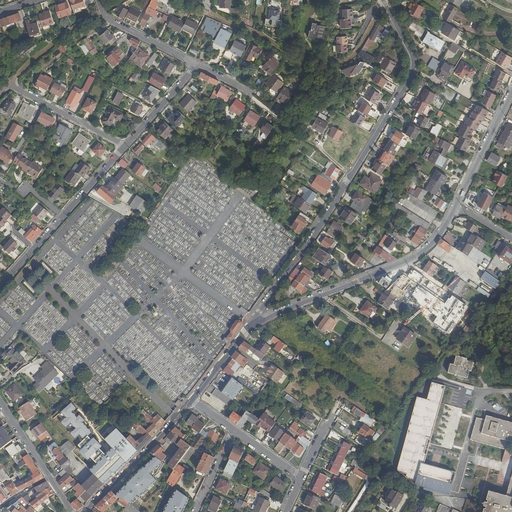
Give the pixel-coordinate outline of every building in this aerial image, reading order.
[(70,1),(73,9),(86,5),(84,0),(70,0),(71,0),(70,1)] [(152,0),(149,7),(156,10),(159,3),(157,2),(157,0),(152,0)] [(220,0),(220,8),(230,8),(230,0),(220,0)] [(424,8),(412,1),(409,6),(410,7),(410,9),(408,12),(418,18),(424,8)] [(67,14),(71,13),(67,2),(56,6),(59,17),(67,14)] [(458,9),(451,5),(443,19),(450,22),(458,9)] [(118,15),(124,19),(128,10),(122,7),(120,6),(112,11),(118,14),(118,15)] [(130,9),(126,17),(137,22),(142,12),(131,7),(130,9)] [(146,11),(143,17),(143,18),(140,24),(145,26),(151,15),(156,17),(159,11),(156,10),(149,7),(146,11)] [(342,28),(351,28),(351,19),(353,18),(353,9),(343,10),(344,19),(342,19),(342,28)] [(46,13),(39,16),(43,27),(49,25),(54,23),(50,11),(45,12),(46,13)] [(280,12),(277,12),(273,11),(270,11),(269,21),(279,23),(280,12)] [(3,30),(17,25),(16,22),(22,20),(19,13),(0,20),(3,30)] [(35,18),(37,23),(40,33),(44,32),(44,29),(43,27),(39,16),(35,18)] [(168,26),(181,32),(182,30),(183,28),(186,22),(173,16),(168,26)] [(215,36),(221,23),(207,17),(204,24),(206,25),(204,30),(215,36)] [(192,33),(195,34),(200,25),(187,19),(186,22),(183,28),(192,33)] [(26,22),(30,36),(40,33),(37,23),(30,25),(29,21),(26,22)] [(315,36),(324,38),(326,27),(318,25),(318,24),(312,23),(311,30),(309,29),(308,36),(315,38),(315,36)] [(377,24),(370,38),(372,40),(374,40),(378,32),(381,33),(384,28),(377,24)] [(460,32),(447,25),(442,34),(455,41),(460,32)] [(111,45),(118,40),(115,36),(114,37),(112,34),(108,29),(100,36),(106,44),(109,42),(111,45)] [(225,47),(233,31),(229,30),(228,32),(222,29),(215,42),(225,47)] [(424,41),(434,47),(440,50),(444,42),(428,33),(424,41)] [(337,53),(347,52),(346,44),(347,44),(347,36),(337,37),(338,45),(337,45),(337,53)] [(88,38),(87,37),(83,40),(86,45),(91,42),(88,38)] [(134,46),(138,48),(140,42),(132,37),(130,41),(135,44),(134,46)] [(370,38),(369,38),(362,49),(364,50),(366,46),(368,47),(372,40),(370,38)] [(238,54),(242,56),(247,45),(236,40),(231,50),(234,52),(238,54)] [(36,53),(49,43),(48,41),(34,51),(36,53)] [(91,42),(86,45),(90,52),(95,48),(91,42)] [(262,49),(251,43),(247,52),(245,57),(250,60),(253,55),(257,57),(262,49)] [(447,50),(455,54),(458,46),(451,43),(447,50)] [(59,47),(63,54),(68,51),(63,44),(59,47)] [(149,56),(138,47),(130,58),(141,66),(149,56)] [(115,66),(125,56),(119,49),(108,58),(115,66)] [(359,53),(358,55),(370,62),(368,64),(369,64),(370,65),(374,58),(361,51),(359,53)] [(159,55),(155,52),(146,64),(151,66),(159,55)] [(390,73),(397,63),(393,61),(395,58),(386,52),(383,57),(385,58),(380,67),(390,73)] [(507,69),(511,60),(511,57),(506,54),(503,52),(497,63),(507,69)] [(271,73),(279,65),(276,62),(278,61),(274,57),(264,67),(271,73)] [(427,66),(435,71),(440,62),(432,57),(427,66)] [(161,70),(171,76),(176,66),(167,60),(161,70)] [(220,66),(229,71),(232,65),(223,60),(220,66)] [(358,66),(356,64),(352,66),(351,65),(350,67),(342,71),(350,77),(354,71),(358,74),(360,72),(362,71),(364,68),(363,67),(365,62),(362,61),(360,63),(358,66)] [(455,68),(445,62),(438,74),(448,79),(455,68)] [(469,79),(474,72),(461,63),(454,74),(459,77),(460,75),(462,77),(463,75),(469,79)] [(495,79),(501,82),(503,78),(506,73),(498,69),(493,78),(495,79)] [(219,81),(202,72),(200,76),(217,85),(219,81)] [(149,82),(161,88),(165,79),(154,73),(149,82)] [(40,86),(47,90),(53,79),(45,75),(45,76),(41,74),(35,86),(39,88),(40,86)] [(383,86),(387,79),(378,74),(374,80),(383,86)] [(257,83),(262,86),(266,79),(262,76),(257,83)] [(277,91),(284,83),(273,76),(267,84),(277,91)] [(490,88),(498,92),(502,83),(501,82),(495,79),(490,88)] [(54,83),(50,91),(62,97),(67,86),(64,84),(62,87),(54,83)] [(151,102),(160,91),(151,86),(143,96),(151,102)] [(228,100),(232,91),(222,86),(218,95),(228,100)] [(284,87),(278,97),(287,103),(294,93),(284,87)] [(368,92),(378,97),(380,94),(370,88),(368,92)] [(435,94),(426,88),(422,93),(423,94),(422,96),(420,99),(429,104),(430,105),(433,99),(433,98),(435,94)] [(75,106),(81,95),(73,91),(67,102),(75,106)] [(217,92),(214,91),(213,94),(209,102),(212,104),(217,92)] [(496,95),(488,91),(481,103),(490,108),(496,95)] [(377,99),(378,97),(368,92),(364,99),(373,104),(376,99),(377,99)] [(188,112),(197,102),(189,95),(180,104),(188,112)] [(97,103),(88,98),(83,108),(92,113),(97,103)] [(420,99),(418,98),(411,110),(421,115),(426,117),(430,109),(428,107),(429,104),(420,99)] [(240,116),(246,107),(236,99),(230,108),(240,116)] [(131,111),(139,115),(143,108),(140,106),(141,104),(136,101),(131,111)] [(12,114),(16,106),(8,102),(3,110),(11,114),(12,114)] [(30,106),(25,104),(19,114),(23,117),(27,118),(29,120),(28,122),(31,123),(34,117),(32,116),(35,109),(34,109),(30,106)] [(359,112),(367,117),(372,109),(363,104),(359,112)] [(487,114),(489,112),(477,105),(473,111),(484,117),(486,114),(487,114)] [(121,120),(124,114),(111,107),(103,122),(111,125),(115,117),(121,120)] [(261,117),(251,110),(245,120),(255,127),(261,117)] [(185,117),(179,111),(175,116),(174,116),(172,115),(168,120),(176,127),(185,117)] [(471,114),(482,120),(482,119),(483,120),(485,118),(484,117),(473,111),(471,114)] [(359,126),(364,117),(356,112),(351,121),(359,126)] [(55,121),(41,113),(36,122),(51,130),(51,129),(55,122),(55,121)] [(480,124),(482,120),(471,114),(469,118),(479,124),(480,124)] [(426,117),(421,115),(419,118),(420,119),(418,123),(425,127),(429,119),(426,117)] [(474,129),(476,130),(478,127),(477,126),(479,124),(469,118),(468,117),(465,124),(474,129)] [(317,118),(312,127),(323,133),(328,124),(317,118)] [(173,130),(165,122),(162,125),(163,126),(158,131),(165,138),(173,130)] [(269,135),(274,127),(266,122),(262,130),(264,131),(268,134),(269,135)] [(22,127),(14,123),(6,138),(14,142),(22,127)] [(471,135),(474,129),(465,124),(464,123),(457,134),(460,136),(468,140),(471,135)] [(420,129),(411,124),(406,134),(415,139),(420,129)] [(511,125),(509,124),(506,128),(508,129),(505,133),(504,132),(501,137),(511,143),(511,125)] [(65,145),(71,133),(64,130),(65,128),(60,125),(53,139),(65,145)] [(436,137),(442,126),(440,125),(438,128),(435,127),(433,127),(429,133),(430,134),(435,136),(436,137)] [(334,137),(339,139),(343,132),(334,127),(332,130),(329,128),(326,134),(333,138),(334,137)] [(392,133),(390,136),(389,138),(390,139),(391,140),(392,138),(404,146),(407,141),(402,138),(404,135),(396,131),(394,134),(392,133)] [(159,141),(150,133),(143,141),(147,145),(149,142),(154,146),(157,143),(162,147),(165,145),(159,140),(159,141)] [(83,151),(88,144),(90,142),(80,134),(73,144),(83,151)] [(465,152),(467,147),(467,146),(469,140),(468,140),(460,136),(455,146),(465,152)] [(505,146),(509,148),(511,143),(501,137),(498,142),(505,146)] [(398,144),(391,140),(390,139),(384,150),(386,151),(391,154),(398,144)] [(441,154),(445,156),(451,144),(442,140),(439,145),(445,148),(441,154)] [(138,154),(145,147),(141,143),(134,151),(138,154)] [(100,157),(106,150),(99,144),(93,151),(100,157)] [(11,153),(2,147),(0,149),(0,157),(5,161),(5,162),(8,165),(13,156),(10,154),(11,153)] [(429,161),(443,169),(446,164),(444,163),(446,159),(445,159),(446,157),(445,156),(441,154),(435,150),(429,161)] [(384,157),(381,162),(387,165),(389,166),(395,156),(391,154),(386,151),(383,157),(384,157)] [(85,153),(81,158),(86,161),(90,155),(86,152),(85,153)] [(500,157),(492,153),(487,161),(495,166),(500,157)] [(23,169),(27,172),(32,164),(22,158),(23,157),(18,154),(14,162),(24,168),(23,169)] [(119,165),(123,169),(123,170),(126,167),(129,164),(123,160),(119,165)] [(381,162),(378,160),(372,170),(380,175),(387,165),(381,162)] [(81,177),(82,177),(89,168),(82,162),(75,172),(81,177)] [(32,164),(27,172),(38,178),(43,169),(32,163),(32,164)] [(133,171),(143,179),(144,177),(141,175),(146,169),(139,164),(133,171)] [(334,180),(341,170),(336,167),(332,165),(328,172),(327,171),(325,174),(323,173),(321,176),(331,182),(333,179),(334,180)] [(123,169),(115,178),(115,179),(123,185),(131,175),(123,170),(123,169)] [(81,177),(75,172),(72,170),(65,180),(74,186),(81,177)] [(442,184),(443,185),(448,177),(437,170),(432,178),(442,184)] [(507,175),(497,170),(494,174),(496,175),(492,181),(500,185),(502,186),(507,175)] [(382,180),(372,174),(369,179),(364,176),(360,184),(375,193),(382,180)] [(325,195),(332,183),(331,182),(321,176),(320,175),(312,186),(325,195)] [(425,189),(435,195),(442,184),(432,178),(425,189)] [(107,189),(109,191),(114,196),(123,185),(115,179),(107,189)] [(157,183),(153,188),(160,194),(164,189),(157,183)] [(47,198),(52,203),(54,200),(55,201),(58,197),(63,190),(58,185),(47,198)] [(311,204),(314,199),(314,198),(317,195),(312,192),(313,191),(312,190),(311,191),(302,185),(300,188),(302,190),(303,191),(303,192),(305,193),(302,198),(311,204)] [(107,189),(104,186),(100,190),(98,188),(96,191),(104,197),(109,191),(107,189)] [(422,200),(427,192),(420,188),(417,192),(413,190),(411,194),(422,200)] [(355,200),(363,206),(369,197),(358,190),(352,198),(355,200)] [(478,204),(487,209),(495,196),(485,191),(478,204)] [(434,217),(438,212),(408,192),(404,198),(434,217)] [(306,212),(310,205),(295,195),(290,202),(306,212)] [(440,208),(445,201),(435,195),(434,198),(436,200),(434,203),(440,208)] [(141,214),(149,203),(138,196),(131,207),(141,214)] [(369,197),(363,206),(355,200),(351,207),(361,213),(363,210),(365,211),(372,199),(369,197)] [(395,202),(391,208),(404,216),(421,226),(427,230),(430,224),(395,202)] [(490,213),(501,218),(502,216),(506,208),(495,203),(490,213)] [(506,208),(502,216),(509,219),(510,218),(511,219),(511,206),(508,204),(506,208)] [(39,219),(41,221),(49,212),(41,206),(34,214),(39,219)] [(357,214),(348,208),(341,218),(351,224),(357,214)] [(0,229),(0,230),(8,222),(7,221),(12,216),(4,209),(0,213),(0,215),(1,216),(0,217),(0,229)] [(304,226),(309,218),(301,213),(296,221),(292,227),(300,232),(304,225),(304,226)] [(329,229),(330,229),(337,234),(342,227),(341,226),(342,225),(338,223),(337,224),(334,221),(329,229)] [(9,224),(8,222),(0,230),(2,232),(9,224)] [(469,222),(465,229),(473,233),(474,234),(478,228),(469,222)] [(33,243),(43,231),(35,225),(25,236),(33,243)] [(416,234),(422,238),(427,230),(421,226),(416,234)] [(330,229),(327,234),(334,239),(337,234),(330,229)] [(392,234),(388,231),(378,246),(389,254),(392,250),(385,246),(390,238),(397,242),(399,239),(398,238),(392,234)] [(474,234),(473,233),(467,243),(473,247),(478,250),(484,241),(474,234)] [(399,239),(405,243),(408,239),(400,234),(398,238),(399,239)] [(418,244),(422,238),(416,234),(412,240),(418,244)] [(335,241),(330,238),(329,239),(327,238),(326,237),(321,244),(329,249),(335,241)] [(392,250),(397,242),(390,238),(385,246),(392,250)] [(10,254),(13,251),(16,248),(18,245),(12,239),(4,248),(10,254)] [(376,248),(378,246),(369,240),(368,242),(372,245),(371,245),(376,248)] [(451,250),(452,247),(441,240),(437,245),(449,253),(451,250)] [(467,243),(463,241),(457,250),(461,252),(468,257),(473,247),(467,243)] [(386,258),(387,257),(389,254),(378,246),(376,248),(375,250),(386,258)] [(511,263),(511,251),(507,247),(499,258),(511,265),(511,263)] [(319,249),(313,258),(325,266),(331,257),(319,249)] [(345,256),(339,252),(337,255),(343,260),(345,256)] [(365,260),(356,253),(350,261),(360,268),(365,260)] [(426,267),(425,266),(422,270),(430,276),(437,266),(430,261),(427,265),(426,267)] [(445,262),(442,265),(451,272),(453,270),(445,262)] [(304,269),(299,265),(290,276),(296,280),(304,286),(306,288),(307,286),(305,284),(306,283),(307,284),(313,276),(312,275),(312,274),(305,268),(304,269)] [(333,272),(325,266),(320,274),(328,279),(333,272)] [(494,288),(501,279),(486,269),(479,278),(494,288)] [(404,274),(399,284),(421,296),(427,286),(404,274)] [(466,283),(457,277),(456,276),(448,288),(458,295),(466,283)] [(304,286),(296,280),(293,284),(292,286),(300,291),(304,286)] [(311,291),(306,288),(304,286),(300,291),(302,295),(311,291)] [(487,298),(489,294),(478,286),(475,289),(487,298)] [(387,309),(395,297),(394,296),(386,291),(378,303),(387,309)] [(377,308),(367,301),(360,311),(369,317),(373,311),(374,312),(377,308)] [(328,330),(330,332),(336,323),(327,315),(318,327),(325,333),(328,330)] [(357,328),(360,324),(348,317),(345,321),(357,328)] [(230,340),(243,323),(240,320),(237,321),(231,329),(231,332),(227,338),(230,340)] [(401,337),(411,343),(416,336),(405,328),(402,332),(403,333),(401,337)] [(283,350),(287,345),(270,334),(267,338),(277,344),(277,345),(276,346),(274,349),(285,357),(288,353),(283,350)] [(408,347),(411,343),(401,337),(399,340),(408,347)] [(270,346),(262,341),(255,349),(263,354),(264,355),(270,346)] [(252,347),(245,342),(239,348),(247,353),(252,347)] [(13,349),(10,347),(0,357),(4,361),(7,358),(13,364),(9,368),(14,373),(26,362),(13,349)] [(248,360),(237,351),(232,357),(233,358),(237,362),(241,365),(243,367),(248,360)] [(467,358),(455,355),(453,365),(449,364),(447,372),(467,377),(469,371),(471,371),(474,362),(466,360),(467,358)] [(237,362),(233,358),(223,371),(227,374),(237,362)] [(44,387),(58,373),(47,362),(42,367),(45,370),(36,379),(44,387)] [(231,377),(241,365),(237,362),(227,374),(231,377)] [(286,373),(277,367),(270,378),(278,383),(286,373)] [(231,377),(221,392),(232,400),(243,385),(231,377)] [(172,398),(184,389),(179,382),(178,382),(175,378),(168,383),(168,384),(166,386),(169,389),(171,392),(169,394),(172,398)] [(278,393),(281,389),(279,388),(269,381),(267,383),(276,389),(275,390),(278,393)] [(428,400),(418,397),(399,468),(399,470),(400,471),(416,485),(449,493),(454,472),(438,468),(431,466),(425,464),(427,455),(425,453),(428,440),(431,440),(446,386),(433,383),(428,400)] [(15,402),(23,395),(15,384),(6,391),(15,402)] [(229,406),(232,400),(221,392),(216,389),(212,394),(229,406)] [(287,394),(285,397),(291,402),(292,401),(294,398),(287,394)] [(302,404),(294,398),(292,401),(300,407),(302,404)] [(22,414),(27,421),(36,415),(38,414),(35,409),(32,405),(30,401),(17,409),(21,414),(22,414)] [(94,474),(104,485),(127,463),(113,449),(106,456),(100,449),(102,447),(94,438),(92,441),(88,437),(92,433),(83,423),(85,420),(80,415),(77,417),(73,412),(77,408),(72,402),(60,414),(65,419),(61,423),(67,428),(70,425),(74,430),(71,434),(76,439),(79,436),(84,441),(79,445),(83,449),(81,452),(88,460),(91,457),(98,464),(91,471),(94,474)] [(458,428),(462,409),(445,405),(443,413),(453,415),(452,418),(450,418),(449,420),(454,422),(453,427),(458,428)] [(362,418),(365,413),(355,406),(352,411),(361,417),(362,418)] [(242,418),(237,425),(241,428),(247,419),(251,414),(247,411),(245,413),(242,418)] [(156,433),(159,430),(146,417),(145,415),(141,412),(139,414),(151,426),(147,431),(153,437),(156,433)] [(234,412),(229,419),(237,425),(242,418),(234,412)] [(315,417),(308,412),(301,421),(309,426),(315,417)] [(262,426),(269,432),(276,423),(270,419),(271,418),(264,413),(259,420),(257,423),(262,426)] [(369,427),(374,420),(365,413),(362,418),(361,417),(359,420),(365,425),(369,427)] [(162,425),(165,422),(159,414),(153,419),(148,414),(146,417),(159,430),(162,425)] [(191,427),(196,420),(197,419),(190,414),(184,423),(191,427)] [(251,414),(247,419),(255,425),(256,424),(257,423),(259,420),(251,414)] [(511,511),(511,422),(511,423),(495,418),(486,416),(485,420),(476,418),(470,440),(477,442),(482,443),(505,449),(508,441),(511,442),(511,474),(509,486),(506,496),(489,491),(487,500),(487,503),(485,502),(482,504),(484,506),(486,507),(485,509),(484,509),(484,510),(483,511),(511,511)] [(146,444),(153,437),(147,431),(135,418),(123,429),(127,434),(135,427),(144,437),(140,441),(139,440),(137,442),(131,436),(127,439),(139,452),(146,444)] [(196,420),(191,427),(190,428),(198,434),(204,425),(196,420)] [(290,427),(301,435),(303,431),(296,426),(299,424),(295,421),(290,427)] [(345,428),(337,422),(334,426),(343,432),(345,428)] [(39,439),(48,433),(43,425),(42,424),(31,431),(33,434),(35,433),(36,435),(39,439)] [(369,439),(375,431),(369,427),(365,425),(360,432),(369,439)] [(278,441),(285,433),(276,426),(270,435),(278,441)] [(382,426),(377,433),(380,435),(386,428),(382,426)] [(0,449),(12,441),(2,427),(0,428),(0,449)] [(185,435),(175,427),(172,431),(182,439),(185,442),(190,436),(187,432),(186,433),(185,435)] [(136,454),(139,452),(127,439),(118,429),(106,441),(110,445),(113,449),(119,454),(127,463),(127,464),(130,460),(136,454)] [(209,433),(203,430),(200,433),(199,435),(205,438),(207,438),(209,433)] [(167,436),(168,437),(177,444),(182,439),(172,431),(167,436)] [(207,438),(215,442),(219,434),(215,433),(213,432),(211,431),(209,433),(207,438)] [(286,434),(280,442),(291,450),(297,442),(286,434)] [(199,435),(198,436),(191,446),(197,449),(205,438),(199,435)] [(298,443),(299,441),(308,447),(311,442),(301,435),(297,440),(298,440),(297,442),(298,443)] [(174,470),(178,465),(187,452),(191,446),(185,442),(182,439),(177,444),(181,448),(168,466),(174,470)] [(65,457),(71,452),(74,450),(76,448),(75,447),(70,441),(59,449),(65,457)] [(341,441),(340,443),(343,444),(341,448),(338,447),(336,452),(338,453),(337,456),(334,455),(332,460),(334,462),(333,465),(330,464),(329,467),(339,471),(341,467),(343,463),(347,454),(349,450),(351,445),(341,441)] [(59,447),(55,442),(49,447),(58,460),(56,461),(58,464),(59,463),(60,462),(60,461),(65,457),(59,449),(58,448),(59,447)] [(238,463),(246,447),(243,444),(241,448),(235,446),(229,459),(238,463)] [(303,449),(297,444),(292,450),(299,455),(303,449)] [(13,456),(19,452),(17,450),(16,451),(12,445),(6,449),(12,457),(13,456)] [(158,445),(151,453),(156,457),(158,458),(163,462),(167,456),(162,452),(163,451),(164,450),(160,446),(158,445)] [(203,452),(199,450),(197,449),(191,446),(187,452),(195,458),(198,454),(201,456),(203,452)] [(205,453),(210,455),(212,452),(201,447),(199,450),(203,452),(205,453)] [(356,464),(357,465),(359,460),(358,459),(359,457),(360,458),(362,454),(360,452),(359,452),(358,454),(357,454),(352,464),(355,466),(356,464)] [(30,469),(35,466),(27,453),(22,456),(25,460),(19,464),(21,468),(27,464),(30,469)] [(207,475),(215,458),(210,455),(205,453),(197,470),(207,475)] [(254,466),(257,461),(248,455),(246,459),(254,466)] [(65,469),(68,474),(72,470),(69,466),(71,464),(66,457),(60,462),(59,463),(65,469)] [(151,462),(146,466),(157,475),(161,471),(161,470),(165,463),(163,462),(158,458),(156,457),(151,462)] [(231,479),(238,463),(229,459),(223,471),(225,472),(223,475),(231,479)] [(264,480),(271,470),(260,463),(254,472),(264,480)] [(173,487),(185,468),(178,465),(174,470),(166,482),(173,487)] [(0,479),(2,483),(7,479),(8,481),(9,480),(10,481),(5,486),(11,494),(12,496),(20,491),(11,480),(0,466),(0,479)] [(32,476),(36,482),(44,478),(37,468),(36,468),(35,466),(30,469),(32,472),(31,472),(33,475),(32,476)] [(118,498),(120,499),(126,501),(131,504),(138,496),(139,498),(157,480),(155,477),(157,475),(146,466),(145,467),(144,466),(126,484),(127,485),(115,496),(118,498)] [(351,471),(362,478),(365,475),(354,467),(351,471)] [(62,476),(63,478),(68,474),(65,469),(59,474),(62,476)] [(310,487),(309,490),(319,495),(323,485),(325,482),(327,477),(317,472),(316,475),(319,476),(317,480),(314,478),(312,483),(315,485),(313,488),(310,487)] [(63,478),(58,483),(63,489),(72,481),(74,480),(68,474),(63,478)] [(101,488),(104,485),(94,474),(88,480),(99,490),(101,488)] [(344,481),(347,477),(341,474),(339,478),(334,476),(333,479),(341,483),(343,480),(344,481)] [(375,481),(367,475),(364,479),(372,485),(375,481)] [(20,491),(36,482),(32,476),(27,479),(23,481),(22,479),(20,481),(17,482),(14,477),(11,480),(20,491)] [(283,482),(276,477),(271,484),(278,489),(283,482)] [(95,494),(99,490),(88,480),(86,482),(82,479),(78,483),(79,483),(86,490),(92,497),(95,494)] [(230,485),(221,480),(216,489),(226,494),(230,485)] [(47,482),(35,488),(39,493),(35,496),(37,498),(45,493),(45,492),(51,488),(47,482)] [(81,495),(86,490),(79,483),(74,488),(77,490),(74,493),(78,498),(81,495)] [(48,497),(55,494),(51,488),(45,492),(45,493),(48,497)] [(272,496),(262,489),(259,492),(271,498),(272,496)] [(87,502),(92,497),(86,490),(81,495),(87,502)] [(183,511),(189,499),(177,490),(173,498),(172,497),(164,511),(183,511)] [(396,509),(403,496),(392,490),(385,502),(396,509)] [(96,507),(103,511),(104,511),(118,498),(115,496),(111,492),(103,500),(96,507)] [(49,498),(48,497),(45,493),(37,498),(41,504),(49,498)] [(315,510),(321,498),(309,493),(304,504),(315,510)] [(33,502),(28,495),(23,498),(29,505),(30,504),(33,502)] [(335,495),(331,503),(339,507),(343,498),(335,495)] [(222,501),(215,497),(210,506),(217,510),(222,501)] [(35,511),(29,505),(23,498),(22,498),(14,504),(7,509),(10,511),(35,511)] [(37,498),(33,502),(30,504),(35,509),(38,507),(41,504),(37,498)] [(254,511),(256,511),(265,511),(270,502),(260,498),(254,511)] [(78,511),(84,506),(77,499),(75,501),(72,504),(71,504),(78,511)] [(125,509),(128,511),(141,511),(131,504),(126,501),(120,499),(119,502),(124,503),(123,505),(126,508),(125,509)] [(239,511),(242,507),(242,505),(238,503),(236,502),(233,508),(239,511)]
